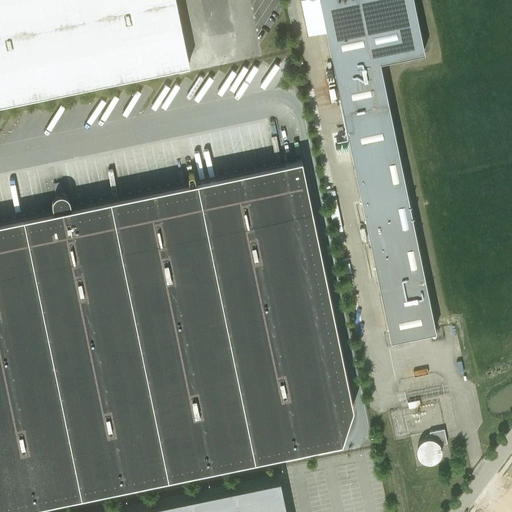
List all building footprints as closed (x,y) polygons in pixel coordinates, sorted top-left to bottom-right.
[(0,0),(0,102),(189,63),(176,0),(0,0)] [(320,0),(331,52),(390,338),(436,329),(380,59),(425,50),(414,0),(320,0)] [(261,160),(268,159),(280,157),(279,150),(277,150),(276,141),(273,142),(272,136),(240,142),(243,158),(246,157),(247,162),(253,161),(253,163),(262,161),(261,160)] [(323,185),(332,184),(328,152),(319,153),(323,185)] [(0,510),(342,440),(353,406),(301,156),(195,178),(194,173),(193,172),(191,172),(189,172),(188,174),(189,180),(71,205),(69,197),(67,194),(63,192),(59,192),(56,194),(53,197),(52,200),(53,209),(0,219),(0,510)] [(444,427),(428,430),(429,436),(414,439),(418,462),(442,457),(440,443),(446,441),(444,427)] [(287,511),(280,478),(112,511),(287,511)]
